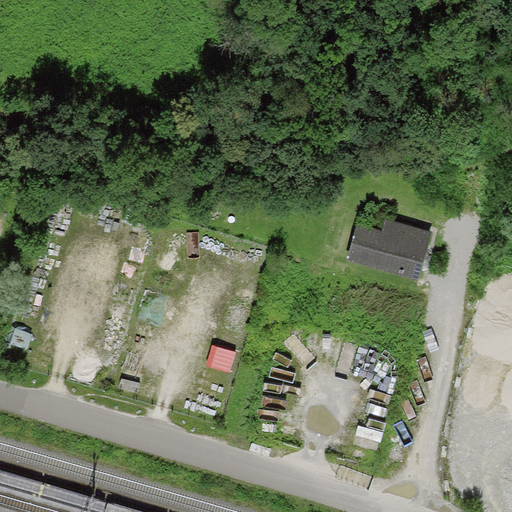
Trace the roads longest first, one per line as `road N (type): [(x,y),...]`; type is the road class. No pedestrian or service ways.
road 1 (unclassified): [(400,511),(0,395)]
road 2 (track): [(406,511),(449,307),(440,281)]
